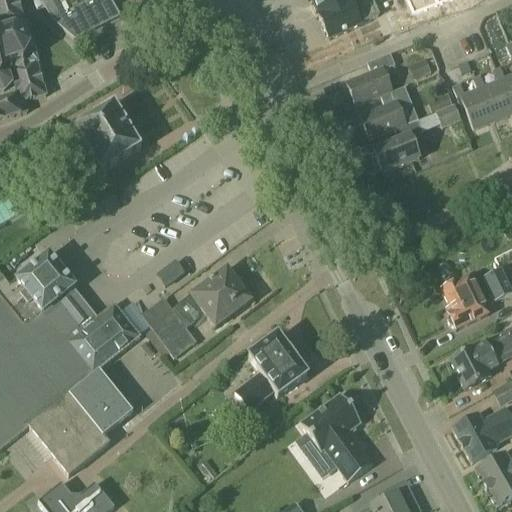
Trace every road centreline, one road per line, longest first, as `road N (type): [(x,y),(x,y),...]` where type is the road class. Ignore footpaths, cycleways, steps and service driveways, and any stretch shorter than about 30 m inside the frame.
road 1 (secondary): [(462,511),(338,272),(259,88)]
road 2 (residential): [(0,143),(221,1)]
road 3 (residential): [(259,88),(479,16)]
